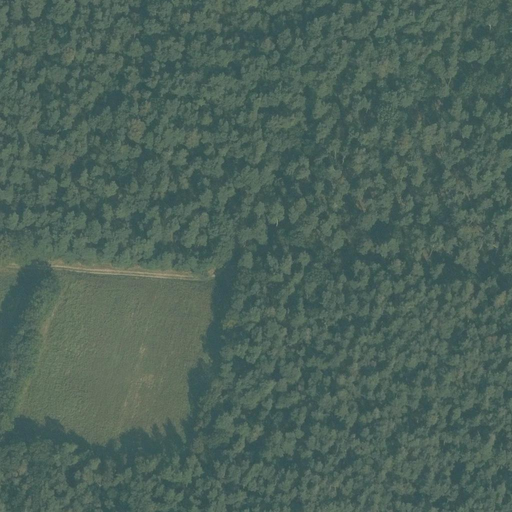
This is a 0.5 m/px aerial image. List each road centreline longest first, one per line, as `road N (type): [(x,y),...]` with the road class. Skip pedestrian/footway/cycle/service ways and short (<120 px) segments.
road 1 (track): [(472,0),(466,30),(431,49),(393,89),(326,105),(296,122),(271,183),(242,216),(232,264),(218,275),(0,266)]
road 2 (track): [(0,392),(50,268)]
